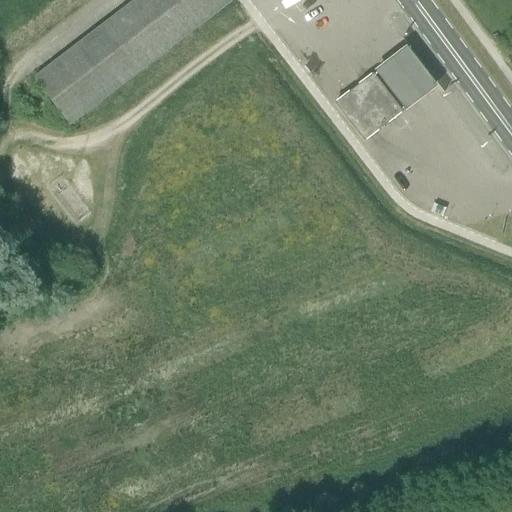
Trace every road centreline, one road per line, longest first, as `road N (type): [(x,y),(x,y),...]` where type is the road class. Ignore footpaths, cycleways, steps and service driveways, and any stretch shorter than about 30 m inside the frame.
road 1 (secondary): [(511,134),(413,0)]
road 2 (unclassified): [(383,511),(511,467)]
